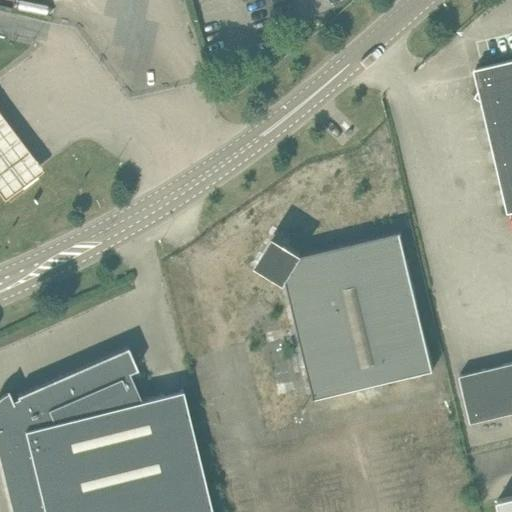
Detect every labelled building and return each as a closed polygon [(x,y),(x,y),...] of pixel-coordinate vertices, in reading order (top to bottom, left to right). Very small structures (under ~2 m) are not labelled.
[(511,59),(476,68),(509,210),(511,209),(511,59)] [(0,195),(4,201),(42,174),(13,134),(0,116),(0,195)] [(163,282),(218,511),(464,511),(432,380),(443,378),(403,213),(326,232),(365,397),(278,418),(240,263),(163,282)] [(212,511),(183,389),(145,399),(129,370),(137,366),(128,345),(12,395),(9,389),(8,390),(0,396),(0,462),(12,511),(212,511)] [(511,362),(461,375),(472,421),(511,411),(511,362)] [(511,511),(511,495),(499,499),(501,511),(511,511)]
